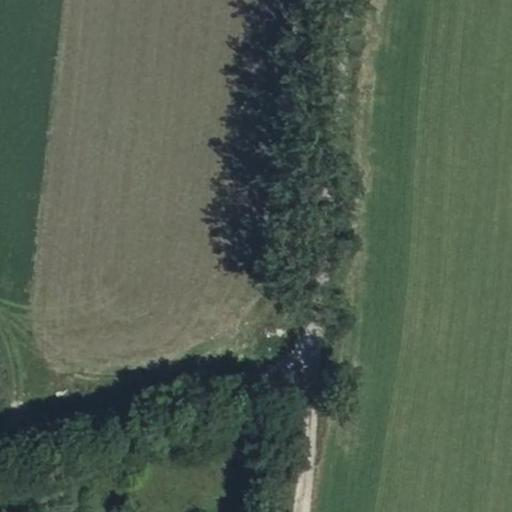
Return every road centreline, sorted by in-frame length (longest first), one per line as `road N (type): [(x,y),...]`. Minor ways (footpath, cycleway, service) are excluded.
road 1 (residential): [(347,0),(313,358)]
road 2 (track): [(301,511),(313,358)]
